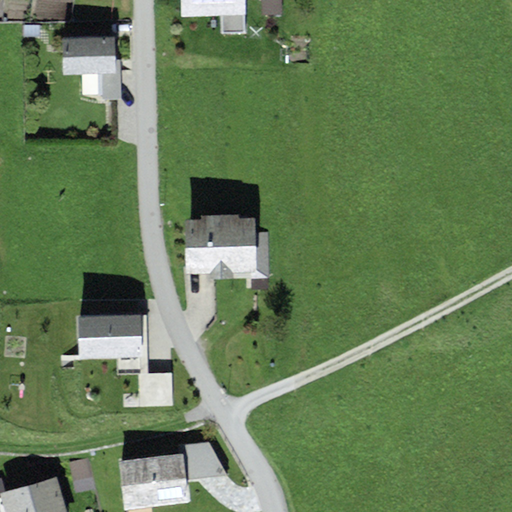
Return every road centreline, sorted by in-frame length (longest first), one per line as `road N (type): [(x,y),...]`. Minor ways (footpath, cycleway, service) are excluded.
road 1 (residential): [(142,0),(153,259),(187,355),(274,511)]
road 2 (track): [(511,276),(224,415)]
